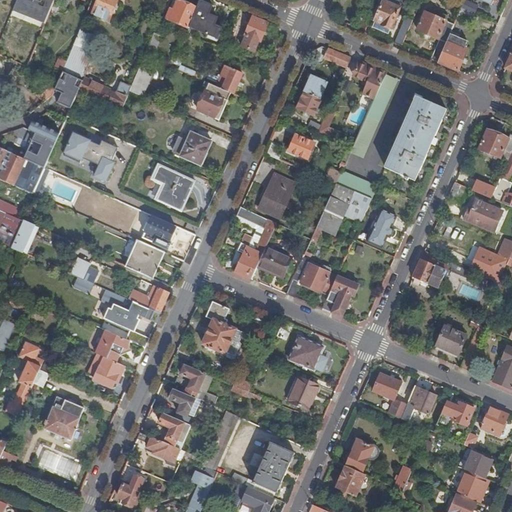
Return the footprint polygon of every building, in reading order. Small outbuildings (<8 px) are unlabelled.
[(55,0),(18,0),(51,14),(55,0)] [(93,0),(89,11),(94,13),(93,14),(110,21),(118,0),(93,0)] [(213,5),(201,0),(198,8),(190,27),(208,34),(207,38),(218,42),(224,28),(216,25),(219,17),(210,14),(213,5)] [(380,0),(384,1),(373,28),(389,35),(403,0),(380,0)] [(480,7),(465,0),(462,8),(475,14),(476,15),(480,7)] [(190,27),(198,8),(191,5),(190,7),(181,3),(177,12),(172,9),(168,19),(189,29),(190,27)] [(472,22),(475,14),(462,8),(459,16),(472,22)] [(260,19),(242,12),(237,21),(247,18),(252,20),(246,35),(262,42),(270,23),(260,19)] [(439,63),(451,34),(455,25),(446,21),(448,16),(441,13),(438,18),(426,13),(418,31),(440,40),(432,60),(439,63)] [(358,28),(365,32),(371,19),(363,15),(358,28)] [(402,47),(411,26),(404,23),(395,44),(402,47)] [(101,39),(81,30),(74,45),(94,54),(101,39)] [(162,37),(155,33),(146,55),(153,58),(162,37)] [(439,63),(459,71),(467,51),(465,49),(468,41),(451,34),(439,63)] [(352,58),(331,49),(327,59),(348,68),(352,58)] [(63,72),(67,62),(60,59),(56,68),(63,72)] [(143,62),(132,87),(131,91),(144,97),(152,77),(149,76),(151,69),(146,66),(147,64),(143,62)] [(366,64),(360,62),(356,71),(365,75),(363,80),(366,81),(369,83),(364,94),(375,99),(381,87),(386,75),(387,73),(366,64)] [(231,93),(235,95),(244,74),(226,67),(217,87),(231,93)] [(365,75),(356,71),(354,76),(363,80),(365,75)] [(84,82),(63,72),(59,82),(80,91),(123,110),(131,91),(132,87),(122,83),(115,98),(110,96),(112,92),(85,80),(84,82)] [(399,81),(386,75),(381,87),(394,93),(399,81)] [(307,93),(322,99),(329,82),(314,76),(307,93)] [(55,90),(59,82),(53,79),(50,87),(55,90)] [(80,91),(59,82),(55,90),(62,93),(57,103),(71,109),(73,106),(75,102),(80,91)] [(231,93),(217,87),(206,82),(204,87),(208,89),(199,111),(219,120),(231,93)] [(381,87),(375,99),(368,116),(381,121),(394,93),(381,87)] [(307,93),(306,92),(299,108),(315,115),(322,99),(307,93)] [(447,110),(418,97),(386,169),(407,178),(406,180),(409,181),(410,179),(416,182),(447,110)] [(338,112),(330,108),(319,133),(327,136),(338,112)] [(57,142),(61,133),(35,122),(35,123),(33,122),(30,131),(37,134),(57,142)] [(354,129),(347,144),(354,147),(361,132),(354,129)] [(511,156),(511,135),(510,140),(489,131),(481,150),(509,162),(511,156)] [(212,142),(192,133),(188,141),(180,138),(174,151),(182,155),(181,157),(202,166),(212,142)] [(45,169),(57,142),(37,134),(34,141),(43,145),(38,156),(28,151),(24,159),(45,169)] [(75,134),(65,156),(81,163),(83,158),(101,166),(96,177),(107,181),(115,163),(112,162),(119,148),(103,141),(101,146),(75,134)] [(315,143),(297,136),(291,152),(309,159),(315,143)] [(277,150),(269,147),(266,154),(274,157),(277,150)] [(33,194),(40,180),(45,169),(24,159),(0,148),(0,169),(4,171),(1,180),(33,194)] [(511,156),(509,162),(509,164),(505,170),(502,178),(510,182),(511,177),(511,156)] [(196,181),(160,166),(154,179),(165,184),(158,200),(182,211),(196,181)] [(46,183),(52,171),(45,169),(40,180),(46,183)] [(331,170),(326,179),(338,184),(342,174),(331,170)] [(373,199),(379,186),(343,171),(342,174),(338,184),(373,199)] [(294,184),(273,174),(258,209),(278,218),(294,184)] [(478,181),(474,191),(492,199),(497,189),(478,181)] [(470,189),(456,183),(449,197),(464,204),(470,189)] [(371,204),(373,199),(338,184),(312,240),(306,255),(311,257),(313,254),(320,257),(324,247),(317,243),(323,231),(336,237),(346,216),(351,219),(357,207),(359,208),(354,219),(362,223),(363,222),(371,204)] [(497,189),(492,199),(511,207),(511,195),(508,194),(509,193),(497,188),(497,189)] [(492,232),(501,212),(477,201),(473,210),(469,208),(464,220),(492,232)] [(384,210),(371,204),(363,222),(368,225),(372,217),(371,213),(380,218),(384,210)] [(278,224),(242,207),(238,216),(266,229),(264,232),(256,250),(264,253),(267,248),(278,224)] [(25,221),(22,220),(0,210),(0,241),(13,247),(25,221)] [(505,213),(501,212),(492,232),(495,233),(505,213)] [(238,216),(236,220),(264,232),(266,229),(238,216)] [(173,232),(175,226),(157,218),(154,225),(149,225),(147,231),(150,235),(149,239),(151,242),(168,249),(171,243),(175,242),(177,237),(176,234),(173,232)] [(395,229),(378,221),(378,222),(375,220),(372,228),(374,229),(371,236),(365,234),(363,239),(384,248),(389,237),(391,238),(395,229)] [(31,245),(38,227),(25,221),(13,247),(23,252),(27,243),(31,245)] [(242,243),(243,244),(250,247),(252,244),(249,243),(251,238),(245,235),(242,243)] [(511,255),(511,242),(506,240),(499,257),(509,261),(510,260),(511,258),(511,255)] [(161,263),(165,253),(137,241),(125,266),(150,278),(158,261),(161,263)] [(236,272),(252,279),(259,265),(264,253),(256,250),(250,247),(243,244),(239,251),(244,253),(236,272)] [(264,253),(259,265),(285,277),(293,259),(267,248),(264,253)] [(509,261),(499,257),(481,248),(471,271),(500,284),(509,263),(509,261)] [(185,262),(188,254),(176,249),(172,256),(185,262)] [(441,258),(425,252),(422,260),(437,267),(439,263),(441,258)] [(330,296),(339,276),(332,273),(333,271),(332,268),(326,266),(323,267),(322,269),(311,264),(313,260),(305,257),(288,294),(296,298),(302,283),(330,296)] [(437,267),(422,260),(414,279),(423,283),(424,281),(441,289),(450,267),(439,263),(437,267)] [(90,282),(95,272),(89,269),(85,280),(90,282)] [(100,274),(95,272),(90,282),(95,284),(100,274)] [(324,310),(344,318),(353,295),(355,296),(360,286),(339,276),(330,296),(324,310)] [(511,300),(511,289),(500,284),(492,301),(504,306),(507,299),(511,300)] [(168,299),(170,294),(155,287),(150,299),(142,296),(140,301),(133,298),(131,301),(161,314),(168,299)] [(157,324),(161,314),(131,301),(123,318),(127,320),(125,323),(136,328),(141,317),(157,324)] [(230,309),(214,302),(207,317),(214,320),(204,345),(226,354),(232,340),(240,342),(244,333),(226,325),(228,320),(226,319),(230,309)] [(294,324),(285,321),(278,336),(287,340),(294,324)] [(274,339),(279,328),(275,326),(271,337),(274,339)] [(468,335),(447,326),(438,346),(459,355),(468,335)] [(470,371),(489,330),(481,326),(462,368),(470,371)] [(131,342),(120,337),(116,335),(103,330),(101,334),(103,338),(104,340),(102,346),(100,345),(96,353),(98,354),(118,363),(121,355),(124,348),(128,349),(130,345),(131,342)] [(146,349),(150,339),(135,332),(134,334),(126,331),(124,335),(122,334),(120,337),(131,342),(146,349)] [(324,348),(299,337),(290,360),(315,370),(316,368),(323,372),(328,360),(320,356),(324,348)] [(26,402),(40,370),(44,361),(37,358),(41,349),(27,343),(20,357),(29,362),(20,383),(22,384),(16,398),(26,402)] [(132,352),(130,345),(128,349),(124,348),(121,355),(132,352)] [(494,382),(511,389),(511,348),(509,347),(494,382)] [(121,377),(126,366),(118,363),(98,354),(94,364),(100,367),(96,377),(94,380),(113,389),(115,384),(117,385),(119,380),(117,379),(119,375),(121,377)] [(90,374),(96,377),(100,367),(94,364),(90,374)] [(207,374),(186,365),(182,374),(180,374),(176,383),(189,388),(187,394),(196,398),(215,406),(219,397),(200,390),(207,374)] [(403,419),(408,406),(395,400),(402,383),(381,374),(374,392),(395,401),(390,413),(403,419)] [(251,392),(254,383),(234,375),(230,384),(241,388),(247,391),(251,392)] [(320,385),(300,377),(290,402),(309,410),(320,385)] [(437,397),(416,388),(408,406),(403,419),(410,422),(415,409),(429,415),(437,397)] [(187,394),(175,389),(171,399),(183,404),(176,418),(189,424),(191,417),(189,416),(192,409),(198,412),(201,406),(194,403),(196,398),(187,394)] [(85,409),(58,397),(45,429),(72,441),(85,409)] [(18,418),(26,402),(16,398),(13,404),(10,402),(6,412),(18,418)] [(459,406),(448,401),(437,425),(449,431),(451,424),(449,423),(451,419),(468,426),(475,409),(460,403),(459,406)] [(509,415),(491,408),(482,429),(500,436),(509,415)] [(216,472),(240,418),(227,411),(216,436),(205,460),(203,466),(207,468),(216,472)] [(176,418),(165,414),(161,423),(172,428),(166,443),(181,449),(192,425),(189,424),(176,418)] [(430,430),(418,425),(411,434),(424,444),(430,430)] [(166,443),(141,432),(139,438),(148,442),(149,441),(150,442),(148,447),(156,450),(155,454),(176,462),(181,449),(166,443)] [(478,438),(470,434),(465,446),(474,449),(478,438)] [(348,465),(363,472),(364,469),(368,460),(373,461),(377,460),(379,459),(381,456),(381,454),(381,451),(380,449),(378,447),(376,446),(373,445),(371,445),(366,443),(366,444),(359,441),(348,465)] [(254,489),(274,498),(277,492),(278,492),(295,454),(271,443),(262,463),(259,462),(258,466),(261,467),(254,482),(257,483),(254,489)] [(0,458),(0,464),(8,468),(14,456),(3,451),(0,458)] [(468,471),(485,478),(492,462),(481,457),(482,456),(473,452),(466,470),(468,471)] [(362,473),(347,467),(336,493),(341,495),(344,490),(357,496),(366,475),(362,473)] [(200,511),(218,473),(216,472),(207,468),(206,471),(198,468),(192,481),(202,486),(195,502),(197,502),(192,511),(200,511)] [(408,483),(412,473),(404,469),(396,488),(404,491),(408,483)] [(487,490),(491,481),(485,478),(468,471),(458,494),(478,502),(484,489),(487,490)] [(235,473),(232,479),(240,483),(246,485),(248,479),(235,473)] [(235,494),(244,498),(249,486),(246,485),(240,483),(235,494)] [(411,484),(408,483),(404,491),(401,498),(405,499),(411,484)] [(141,490),(125,484),(119,497),(126,499),(124,503),(133,507),(141,490)] [(270,511),(276,499),(274,498),(254,489),(249,486),(244,498),(242,501),(257,508),(255,511),(270,511)] [(473,511),(478,502),(458,494),(450,511),(473,511)] [(0,511),(2,511),(4,511),(8,503),(0,499),(0,511)]
